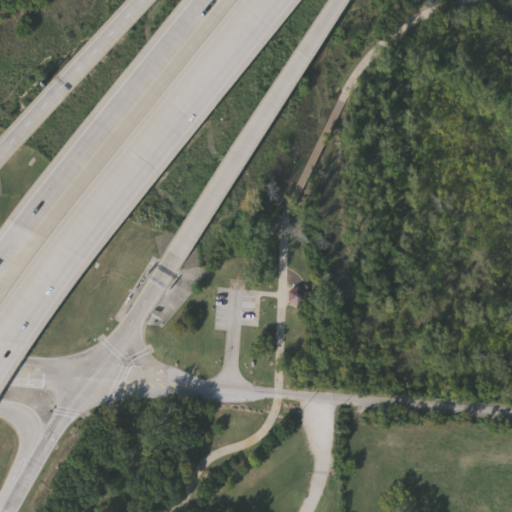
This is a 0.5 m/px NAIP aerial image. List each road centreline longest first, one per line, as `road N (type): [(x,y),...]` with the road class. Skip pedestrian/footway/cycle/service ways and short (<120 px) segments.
road 1 (motorway): [(0,354),(273,0)]
road 2 (residential): [(511,416),(90,381)]
road 3 (motorway): [(223,0),(0,284)]
road 4 (motorway): [(177,255),(347,0)]
road 5 (motorway): [(149,0),(0,157)]
road 6 (motorway): [(90,381),(177,255)]
road 7 (motorway): [(206,391),(139,359),(139,315)]
